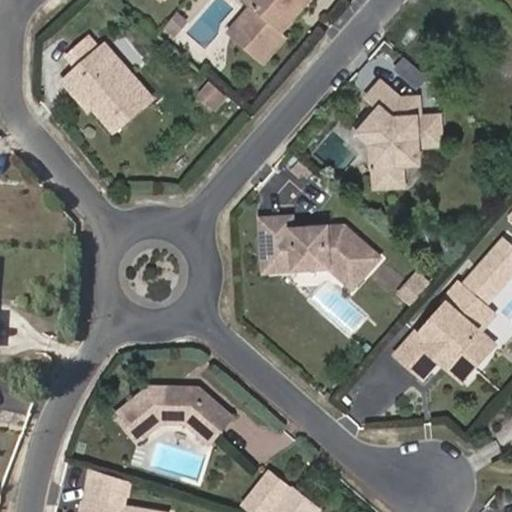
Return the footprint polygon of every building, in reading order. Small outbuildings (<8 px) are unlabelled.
[(237,0),(247,9),(224,36),(258,68),(283,40),(279,36),(310,0),(237,0)] [(165,122),(116,69),(75,107),(88,120),(91,117),(129,156),(165,122)] [(398,104),(379,88),(366,103),(375,112),(380,117),(371,128),(366,124),(354,136),(371,151),(377,193),(405,192),(402,171),(403,170),(420,153),(441,151),(437,123),(419,123),(417,104),(398,104)] [(375,112),(366,124),(371,128),(380,117),(375,112)] [(407,173),(420,172),(420,153),(403,170),(407,173)] [(310,183),(313,179),(299,167),(292,175),(301,183),(304,179),(310,183)] [(280,226),(260,225),(260,254),(283,254),(284,273),(328,273),(350,292),(377,262),(341,229),(281,233),(280,226)] [(260,254),(260,274),(284,273),(283,254),(260,254)] [(445,305),(448,309),(422,338),(418,334),(397,358),(424,381),(439,363),(443,359),(468,380),(489,356),(477,347),(477,339),(480,336),(476,332),(492,315),(461,287),(445,305)] [(480,336),(496,318),(492,315),(476,332),(480,336)] [(489,356),(496,349),(480,336),(477,339),(477,347),(489,356)] [(464,385),(468,380),(443,359),(439,363),(464,385)] [(170,392),(148,392),(113,420),(136,447),(160,427),(184,428),(208,449),(229,420),(197,392),(182,392),(181,396),(170,396),(170,392)] [(272,465),(244,503),(256,511),(322,511),(327,505),(272,465)] [(120,511),(126,485),(91,474),(84,511),(120,511)]
